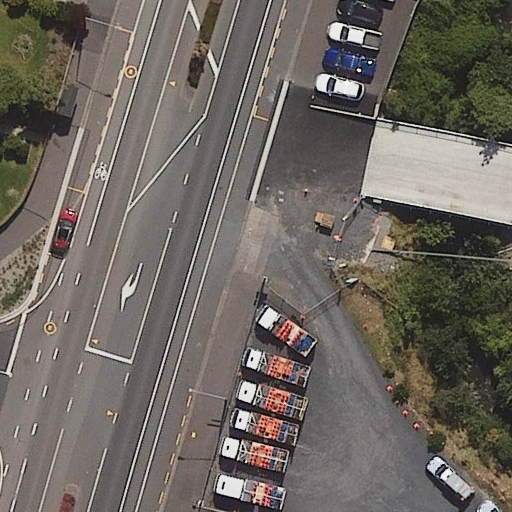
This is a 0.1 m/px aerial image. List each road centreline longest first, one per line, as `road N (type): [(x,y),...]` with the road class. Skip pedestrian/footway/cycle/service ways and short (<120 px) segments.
road 1 (secondary): [(60,390),(176,0)]
road 2 (secondary): [(212,146),(150,214),(109,348),(60,390)]
road 3 (secondary): [(212,146),(136,409)]
road 4 (secondary): [(255,0),(212,146)]
road 5 (secondary): [(27,511),(60,390)]
